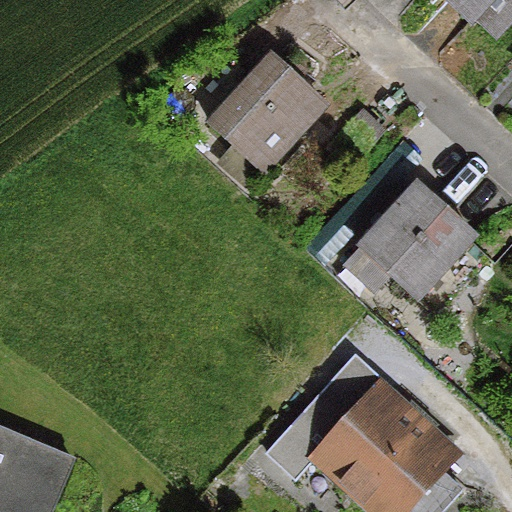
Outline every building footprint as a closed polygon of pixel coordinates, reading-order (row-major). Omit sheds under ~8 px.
[(437,0),(462,23),(466,26),(490,0),(437,0)] [(207,127),(259,174),(319,108),(267,60),(207,127)] [(324,151),(346,172),(380,134),(358,114),(324,151)] [(413,301),(468,241),(411,188),(339,266),(369,294),(385,276),(413,301)] [(400,511),(446,461),(372,393),(311,461),(368,511),(400,511)] [(0,511),(0,494),(23,504),(45,452),(0,432),(0,511)]
